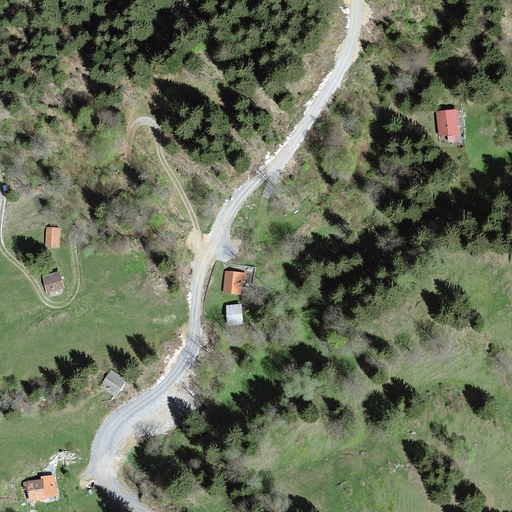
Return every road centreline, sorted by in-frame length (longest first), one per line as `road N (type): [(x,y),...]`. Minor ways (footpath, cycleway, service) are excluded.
road 1 (track): [(146,511),(98,475),(100,438),(116,416),(180,373),(196,345),(207,273),(238,201),(286,161),(333,86),(359,0)]
road 2 (track): [(0,182),(7,257),(29,271),(48,304),(63,307),(79,279),(73,235),(126,182),(141,118),(155,122),(159,155),(194,211),(207,273)]
